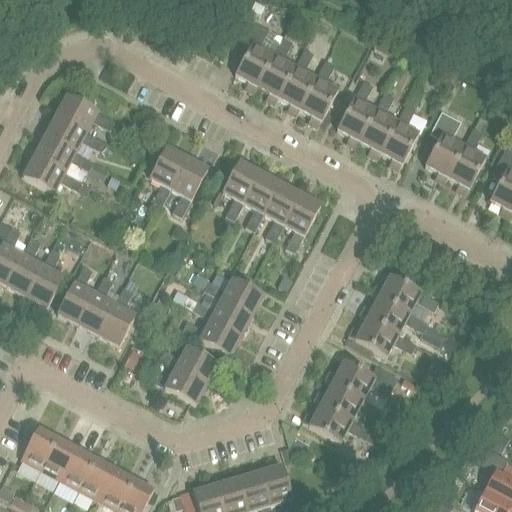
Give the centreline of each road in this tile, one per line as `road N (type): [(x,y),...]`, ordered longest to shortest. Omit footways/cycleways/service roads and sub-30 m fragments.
road 1 (residential): [(0,415),(15,388),(31,383),(158,443),(191,442),(245,419),(280,387),(370,218),(367,196)]
road 2 (residential): [(0,150),(41,70),(64,54),(98,48),(367,196)]
road 3 (residential): [(511,277),(367,196)]
